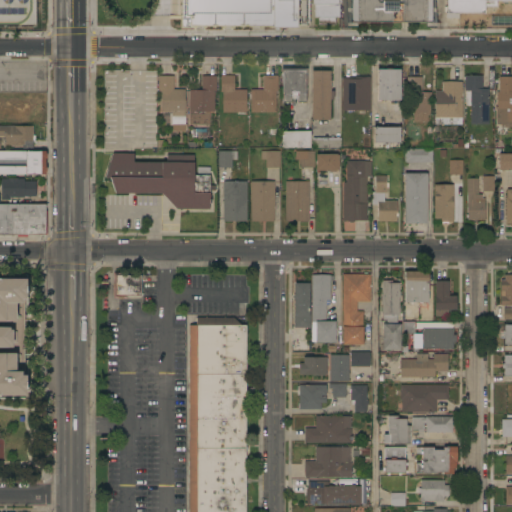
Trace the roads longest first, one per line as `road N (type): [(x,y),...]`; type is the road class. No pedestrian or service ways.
road 1 (residential): [(0,48),(511,48)]
road 2 (residential): [(72,252),(511,252)]
road 3 (residential): [(477,511),(478,252)]
road 4 (residential): [(276,511),(276,252)]
road 5 (secondary): [(74,511),(72,312)]
